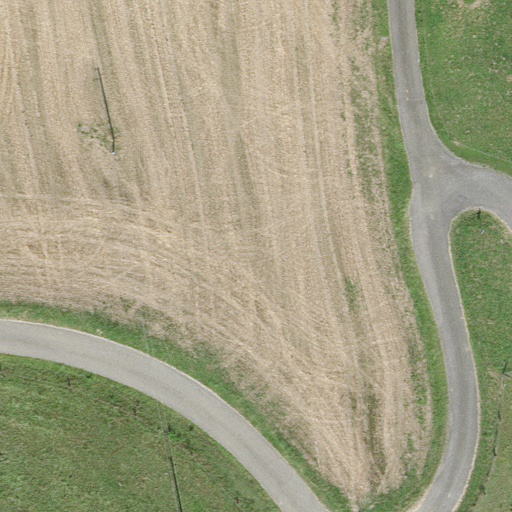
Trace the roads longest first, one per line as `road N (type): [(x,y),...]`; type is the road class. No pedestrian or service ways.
road 1 (track): [(424,511),(450,475),(461,409),(391,32),(393,0)]
road 2 (track): [(0,346),(97,360),(200,409),(315,511)]
